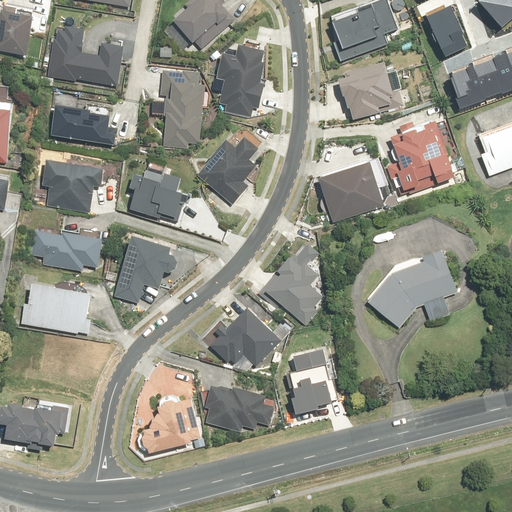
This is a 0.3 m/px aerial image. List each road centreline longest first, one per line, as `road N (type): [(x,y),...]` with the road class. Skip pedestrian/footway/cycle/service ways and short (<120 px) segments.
road 1 (residential): [(96,502),(107,415),(135,352),(237,264),(286,184),(303,96),(291,0)]
road 2 (secondary): [(96,502),(155,496),(511,406)]
road 3 (unknown): [(101,214),(243,256)]
